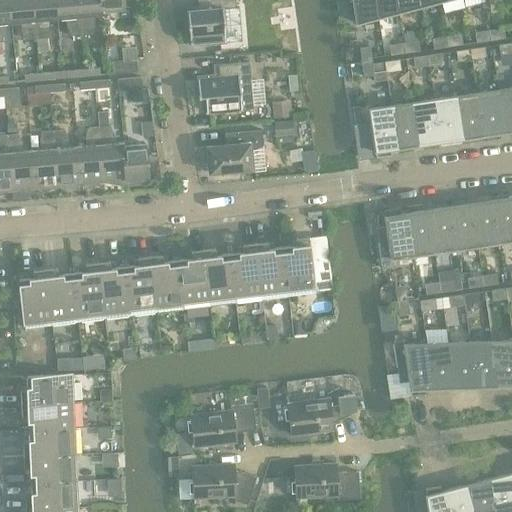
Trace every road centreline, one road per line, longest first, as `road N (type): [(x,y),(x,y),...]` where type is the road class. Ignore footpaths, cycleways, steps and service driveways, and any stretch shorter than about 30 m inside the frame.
road 1 (residential): [(187,207),(511,174)]
road 2 (residential): [(241,455),(372,448),(511,428)]
road 3 (residential): [(187,207),(155,0)]
road 4 (residential): [(0,227),(187,207)]
